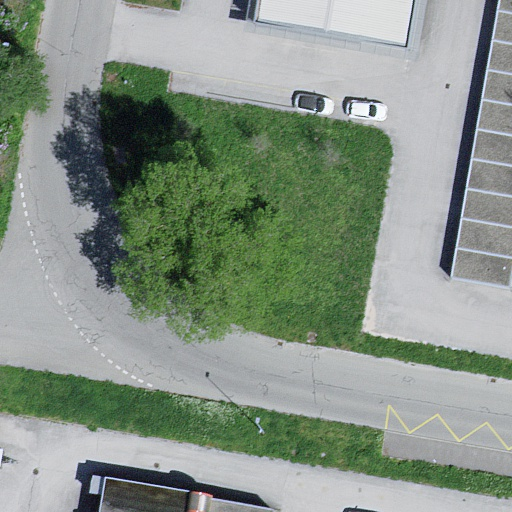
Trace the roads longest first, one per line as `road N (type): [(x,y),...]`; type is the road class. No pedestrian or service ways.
road 1 (residential): [(511,425),(22,339)]
road 2 (residential): [(22,339),(80,0)]
